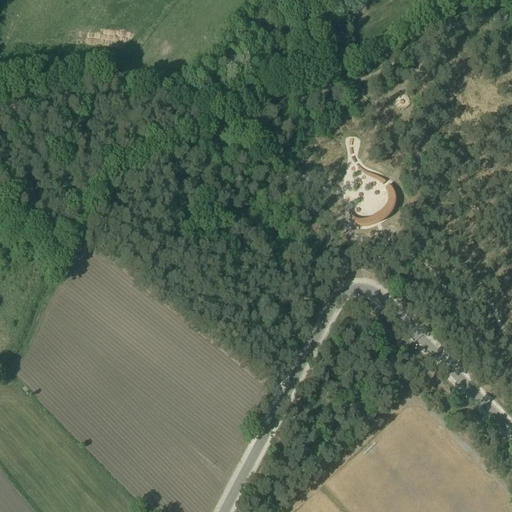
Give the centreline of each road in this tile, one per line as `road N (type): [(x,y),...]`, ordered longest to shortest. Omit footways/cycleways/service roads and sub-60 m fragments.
road 1 (residential): [(223,511),(335,299),(354,288),(368,289),(511,433)]
road 2 (track): [(511,496),(410,399),(285,511)]
road 3 (track): [(218,149),(143,107),(0,107)]
road 4 (track): [(354,288),(339,254),(262,172)]
